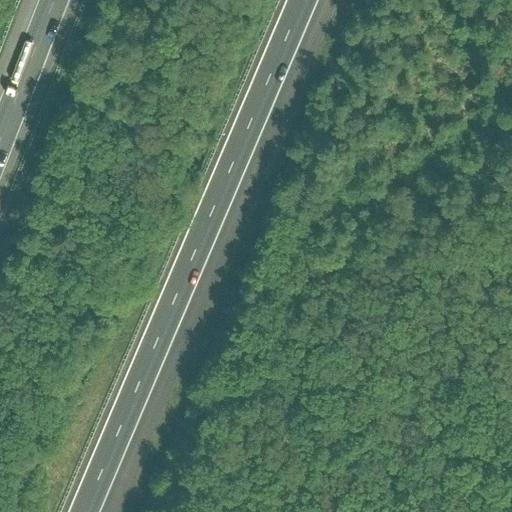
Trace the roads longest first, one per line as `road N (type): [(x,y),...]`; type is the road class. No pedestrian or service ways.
road 1 (motorway): [(91,511),(308,0)]
road 2 (motorway): [(55,0),(0,140)]
